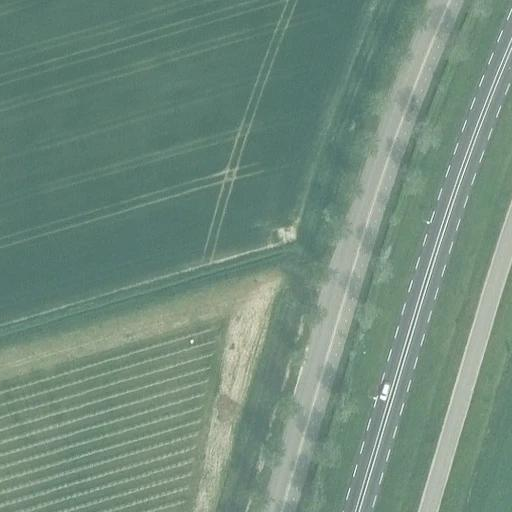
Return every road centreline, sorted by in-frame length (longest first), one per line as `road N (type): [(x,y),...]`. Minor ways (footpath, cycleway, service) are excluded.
road 1 (unclassified): [(436,0),(375,153),(267,511)]
road 2 (primary): [(511,43),(358,511)]
road 3 (unclassified): [(511,235),(429,511)]
